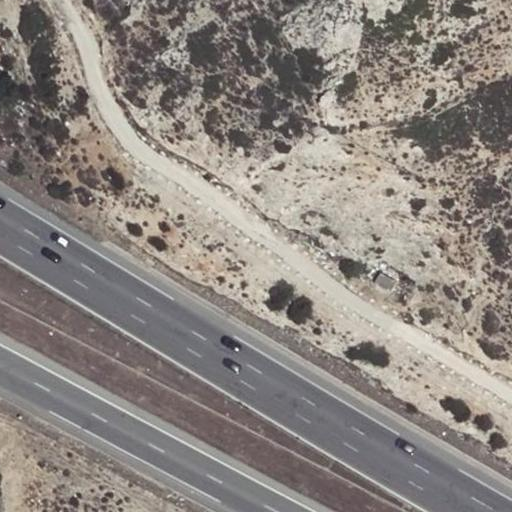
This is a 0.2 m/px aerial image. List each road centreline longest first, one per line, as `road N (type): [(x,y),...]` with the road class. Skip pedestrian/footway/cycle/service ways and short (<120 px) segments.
road 1 (track): [(511,404),(325,292),(170,179),(100,94),(60,0)]
road 2 (motorway): [(480,511),(0,223)]
road 3 (motorway): [(0,364),(273,511)]
